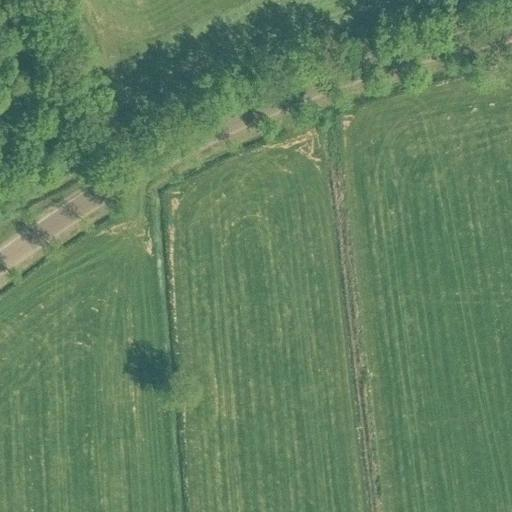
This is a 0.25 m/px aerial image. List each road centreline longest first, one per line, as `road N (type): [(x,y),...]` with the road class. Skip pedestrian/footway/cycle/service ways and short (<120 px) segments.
road 1 (tertiary): [(0,264),(101,193),(246,117),(373,68),(511,31)]
road 2 (track): [(0,113),(43,98),(54,85),(54,34),(39,0)]
